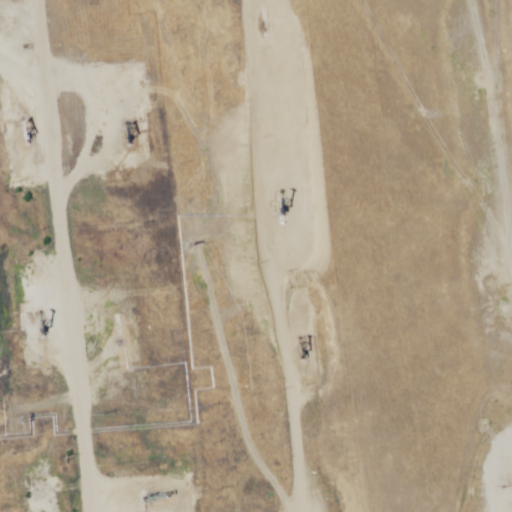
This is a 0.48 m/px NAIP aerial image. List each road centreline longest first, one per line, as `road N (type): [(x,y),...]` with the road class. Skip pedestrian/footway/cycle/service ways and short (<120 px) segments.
road 1 (track): [(202,0),(222,258),(259,443),(259,511)]
road 2 (track): [(511,338),(479,42),(482,0)]
